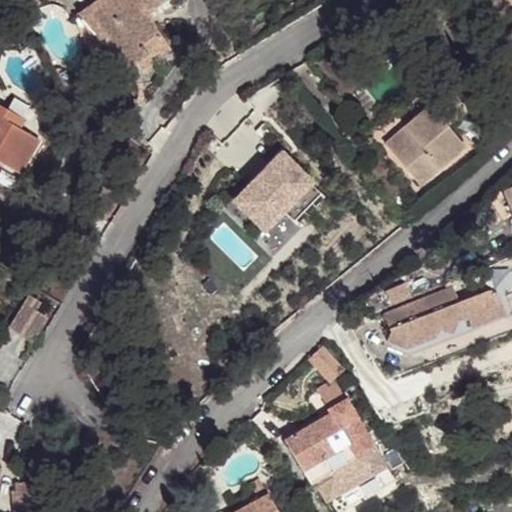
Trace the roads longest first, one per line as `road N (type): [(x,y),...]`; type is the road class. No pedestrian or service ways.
road 1 (residential): [(511,155),(307,321),(218,405),(148,511)]
road 2 (residential): [(363,0),(226,79),(209,97),(44,379)]
